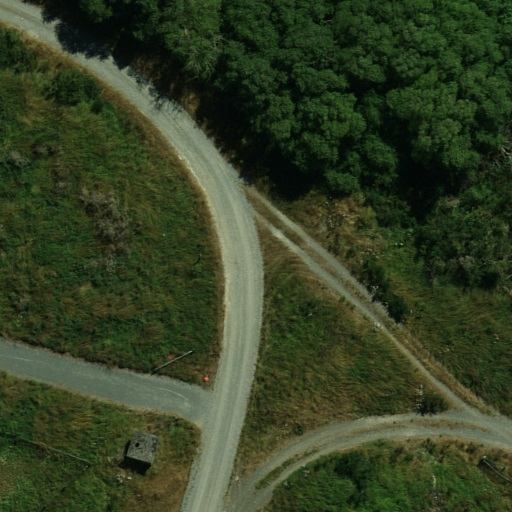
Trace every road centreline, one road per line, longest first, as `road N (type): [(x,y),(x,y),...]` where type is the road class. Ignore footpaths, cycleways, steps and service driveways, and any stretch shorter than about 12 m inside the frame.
road 1 (track): [(511,417),(243,202),(85,27),(0,15)]
road 2 (unclassified): [(179,511),(206,422),(243,202)]
